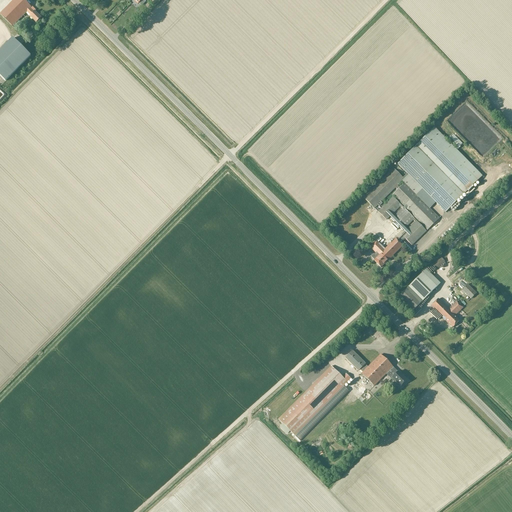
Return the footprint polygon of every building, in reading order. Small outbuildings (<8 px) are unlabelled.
[(31,7),(23,0),(3,0),(0,3),(0,14),(12,26),(27,12),(31,15),(30,16),(36,22),(41,18),(34,11),(34,12),(30,9),(31,7)] [(0,75),(6,81),(30,56),(13,38),(0,51),(0,75)] [(374,260),(381,267),(402,246),(400,244),(405,239),(412,245),(426,231),(405,209),(406,208),(427,230),(435,222),(440,227),(444,223),(430,209),(435,203),(445,213),(482,176),(434,128),(364,197),(374,208),(378,205),(379,207),(382,203),(381,202),(395,187),(398,190),(392,195),(403,206),(402,207),(393,197),(378,212),(386,220),(399,206),(402,208),(391,219),(402,230),(413,220),(415,222),(397,240),(395,239),(385,249),(377,241),(370,248),(376,253),(371,257),(374,260)] [(436,270),(445,262),(441,257),(432,265),(436,270)] [(408,287),(397,298),(411,312),(437,287),(423,273),(408,288),(408,287)] [(471,299),(477,293),(468,284),(461,290),(471,299)] [(438,299),(431,306),(452,328),(459,320),(455,316),(463,308),(456,301),(448,309),(438,299)] [(352,350),(345,358),(358,371),(374,386),(388,371),(391,368),(392,367),(380,354),(368,367),(365,364),(365,363),(352,350)] [(331,366),(278,419),(294,435),(350,378),(346,374),(342,377),(331,366)] [(406,381),(398,372),(392,378),(395,380),(394,381),(397,384),(398,383),(401,386),(406,381)]
